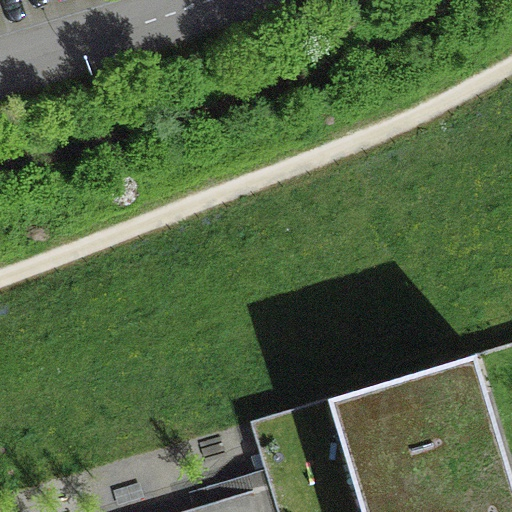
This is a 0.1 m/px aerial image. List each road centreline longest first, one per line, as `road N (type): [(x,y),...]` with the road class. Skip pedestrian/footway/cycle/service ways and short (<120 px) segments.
road 1 (track): [(0,278),(440,110),(511,68)]
road 2 (residential): [(199,0),(0,70)]
